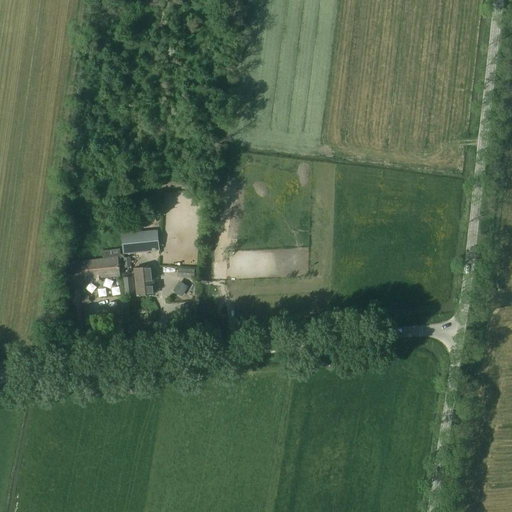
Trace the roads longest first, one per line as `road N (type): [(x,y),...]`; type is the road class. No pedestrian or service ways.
road 1 (unclassified): [(0,377),(456,327)]
road 2 (unclassified): [(456,327),(494,0)]
road 3 (unclassified): [(429,511),(456,327)]
